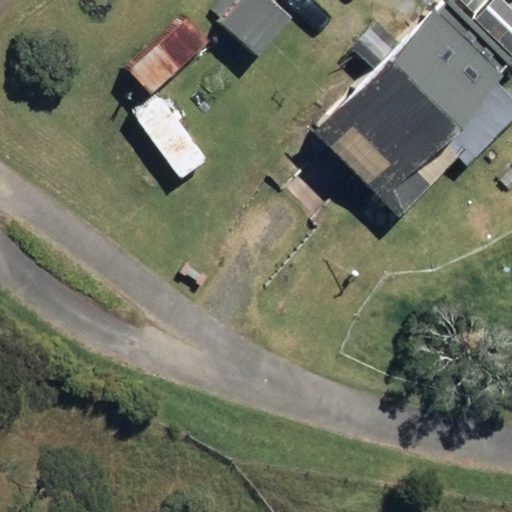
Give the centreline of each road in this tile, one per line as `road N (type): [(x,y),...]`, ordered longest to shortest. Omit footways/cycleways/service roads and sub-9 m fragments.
road 1 (residential): [(191,357),(266,385),(463,435),(511,437)]
road 2 (residential): [(0,187),(24,193),(165,302),(191,357)]
road 3 (residential): [(191,357),(104,330),(0,252)]
